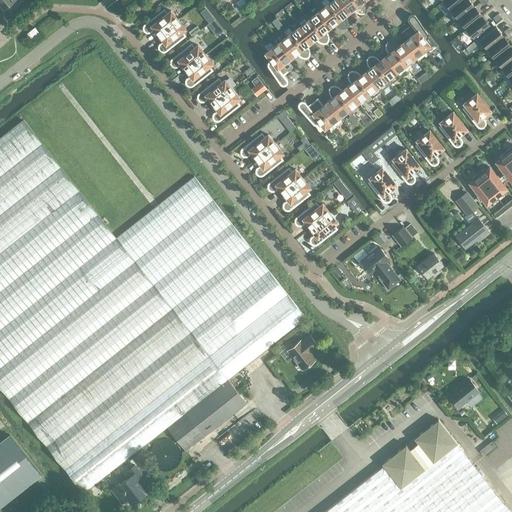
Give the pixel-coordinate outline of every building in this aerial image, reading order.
[(0,0),(0,4),(4,9),(6,8),(10,13),(26,0),(0,0)] [(315,8),(330,27),(335,24),(336,26),(337,26),(338,27),(339,28),(341,28),(342,28),(344,28),(345,28),(346,28),(324,0),(321,2),(325,7),(318,12),(315,7),(315,8)] [(324,0),(346,28),(346,26),(347,25),(347,24),(347,23),(347,22),(347,21),(347,20),(346,19),(346,18),(344,16),(349,12),(339,0),(333,0),(330,3),(327,0),(324,0)] [(339,0),(349,12),(354,9),(355,11),(356,12),(357,12),(358,13),(360,14),(361,14),(363,14),(364,13),(365,13),(354,0),(339,0)] [(354,0),(365,13),(365,12),(366,11),(366,10),(366,8),(366,7),(366,6),(366,5),(365,4),(363,1),(364,0),(354,0)] [(463,0),(443,0),(443,1),(450,10),(463,0)] [(474,6),(469,0),(463,0),(450,10),(458,20),(474,6)] [(482,16),(474,6),(458,20),(465,29),(482,16)] [(308,13),(305,15),(327,43),(327,42),(328,41),(328,40),(328,39),(328,37),(328,36),(328,35),(327,34),(327,33),(325,31),(330,27),(315,8),(314,8),(318,12),(311,17),(308,13)] [(154,29),(158,35),(181,17),(178,20),(171,10),(167,13),(164,10),(165,10),(164,9),(145,24),(145,25),(144,25),(144,26),(143,27),(143,28),(143,29),(144,30),(144,31),(145,31),(145,32),(146,32),(147,33),(148,33),(149,32),(150,32),(154,29)] [(296,23),(311,42),(316,39),(318,41),(318,42),(320,42),(322,43),(323,43),(324,43),(326,43),(327,43),(305,15),(303,17),(306,21),(299,27),(296,22),(296,23)] [(407,28),(428,55),(430,53),(427,48),(430,46),(425,39),(426,38),(427,38),(427,37),(427,36),(427,35),(427,34),(415,17),(415,16),(414,15),(413,15),(412,15),(411,15),(410,15),(409,16),(409,17),(408,17),(408,18),(408,19),(408,20),(409,21),(412,25),(407,28)] [(490,25),(482,16),(465,29),(473,39),(490,25)] [(158,35),(163,41),(160,44),(159,45),(159,46),(158,47),(159,48),(159,49),(160,50),(160,51),(162,52),(163,52),(164,52),(165,52),(166,51),(185,36),(185,35),(182,32),(186,29),(178,20),(181,18),(181,17),(158,35)] [(214,19),(208,24),(213,30),(219,25),(214,19)] [(286,30),(308,57),(309,56),(309,54),(309,53),(309,52),(309,51),(309,50),(309,49),(308,48),(306,46),(311,42),(296,23),(295,23),(299,27),(292,32),(289,28),(286,30)] [(197,25),(188,32),(192,36),(200,30),(197,25)] [(479,40),(487,50),(503,36),(496,27),(479,40)] [(39,32),(35,28),(28,33),(32,38),(39,32)] [(403,42),(418,62),(419,62),(415,58),(422,52),(425,57),(428,55),(407,28),(402,32),(408,39),(403,42)] [(277,37),(292,57),(297,53),(298,55),(300,56),(301,57),(302,58),(303,58),(305,58),(306,58),(308,58),(308,57),(286,30),(284,32),(287,36),(280,41),(277,37)] [(457,36),(450,41),(455,47),(462,42),(457,36)] [(494,59),(511,46),(503,36),(487,50),(494,59)] [(292,57),(277,37),(277,38),(280,42),(273,47),(270,43),(267,45),(288,71),(293,67),(288,61),(292,57)] [(384,57),(400,77),(396,72),(403,67),(406,72),(409,70),(387,42),(387,43),(386,44),(386,45),(386,46),(386,47),(386,48),(386,49),(386,50),(387,52),(389,54),(384,57)] [(387,42),(409,70),(411,68),(408,63),(415,58),(418,62),(403,42),(398,46),(397,44),(396,43),(394,42),(393,42),(392,42),(391,42),(389,42),(388,42),(387,42)] [(181,64),(185,69),(186,70),(208,52),(205,54),(198,45),(194,48),(192,44),(191,44),(172,59),(171,60),(171,61),(171,62),(171,63),(171,64),(171,65),(172,65),(172,66),(173,66),(174,67),(175,67),(176,67),(177,67),(178,66),(181,64)] [(288,71),(267,45),(265,47),(268,51),(265,54),(270,60),(269,61),(268,62),(268,63),(268,64),(268,65),(268,66),(280,83),(280,84),(281,84),(282,84),(282,85),(283,85),(284,85),(284,84),(285,84),(286,84),(286,83),(287,82),(287,80),(287,79),(283,75),(288,71)] [(502,68),(511,60),(511,47),(511,46),(494,59),(502,68)] [(186,70),(190,76),(187,78),(187,79),(186,79),(186,80),(186,81),(186,82),(186,83),(186,84),(187,85),(188,86),(189,86),(190,86),(191,86),(192,86),(193,85),(212,70),(209,67),(213,64),(205,55),(208,52),(186,70)] [(368,57),(390,84),(393,82),(389,78),(396,73),(399,77),(400,77),(384,57),(379,61),(378,59),(377,58),(375,57),(374,57),(373,57),(372,56),(370,56),(369,57),(368,57)] [(365,72),(381,92),(377,87),(384,82),(387,86),(390,84),(368,57),(368,58),(367,59),(367,60),(367,61),(367,62),(367,64),(368,65),(368,67),(370,68),(365,72)] [(509,78),(511,75),(511,60),(502,68),(509,78)] [(250,67),(244,72),(247,75),(253,71),(250,67)] [(381,92),(365,72),(361,76),(359,74),(358,73),(357,72),(356,72),(355,71),(353,71),(351,71),(350,71),(350,72),(371,99),(374,97),(370,93),(377,88),(380,92),(381,92)] [(426,71),(416,78),(421,84),(430,76),(426,71)] [(346,87),(362,107),(362,106),(359,102),(365,97),(369,101),(371,99),(350,72),(349,72),(349,73),(349,74),(348,75),(348,76),(348,77),(348,79),(349,80),(350,81),(351,83),(346,87)] [(265,86),(257,76),(252,81),(255,85),(251,89),(257,96),(266,88),(265,86)] [(208,98),(212,104),(213,104),(235,87),(235,86),(232,89),(225,79),(221,82),(219,79),(218,78),(199,93),(199,94),(198,95),(198,96),(198,97),(198,98),(198,99),(198,100),(199,100),(200,101),(201,102),(202,102),(203,102),(204,101),(205,101),(208,98)] [(327,102),(343,121),(340,117),(346,112),(350,116),(352,114),(331,86),(330,87),(330,89),(329,90),(329,91),(329,92),(329,93),(330,95),(331,96),(332,98),(327,102)] [(331,86),(352,114),(355,112),(351,108),(358,102),(361,107),(362,107),(346,87),(342,91),(340,89),(339,88),(338,87),(337,87),(336,86),(334,86),(333,86),(332,86),(331,86)] [(213,104),(217,110),(214,113),(213,114),(213,115),(213,116),(213,117),(213,118),(213,119),(214,120),(215,120),(216,121),(217,121),(219,121),(220,120),(240,105),(239,104),(236,101),(240,98),(233,89),(236,87),(235,87),(213,104)] [(464,108),(463,108),(477,126),(478,127),(480,128),(481,128),(482,128),(483,127),(484,127),(485,126),(485,125),(485,124),(486,123),(485,123),(485,122),(485,121),(482,117),(491,111),(477,93),(463,103),(466,106),(464,108)] [(313,103),(333,129),(336,127),(333,123),(339,117),(343,122),(343,121),(327,102),(323,105),(317,99),(313,103)] [(333,129),(313,103),(308,106),(305,103),(305,102),(304,102),(303,101),(302,101),(301,101),(300,101),(300,102),(299,102),(299,103),(298,104),(298,105),(298,106),(299,107),(313,123),(314,123),(314,124),(315,124),(316,124),(317,124),(318,123),(319,122),(324,129),(327,127),(331,131),(333,129)] [(285,109),(277,115),(281,120),(286,116),(289,114),(285,109)] [(460,146),(460,145),(461,145),(462,144),(462,143),(462,142),(462,141),(462,140),(461,139),(459,136),(467,129),(453,112),(440,122),(442,125),(440,126),(439,127),(453,145),(455,146),(456,146),(457,146),(458,146),(460,146)] [(0,386),(83,493),(167,427),(228,379),(256,357),(306,317),(194,176),(116,238),(23,120),(0,138),(0,386)] [(438,158),(437,158),(435,154),(443,148),(429,130),(416,140),(419,143),(416,145),(430,163),(431,164),(432,165),(433,165),(434,165),(435,165),(436,164),(437,164),(438,163),(438,162),(438,161),(438,160),(438,159),(438,158)] [(251,153),(255,159),(256,159),(278,141),(275,144),(268,134),(264,137),(262,134),(261,133),(242,148),(242,149),(241,150),(241,151),(241,152),(241,153),(241,154),(241,155),(242,155),(243,156),(244,156),(245,157),(246,157),(246,156),(247,156),(248,156),(251,153)] [(256,159),(260,165),(257,168),(256,169),(256,170),(256,171),(256,172),(256,173),(257,174),(258,175),(259,175),(260,176),(261,176),(262,176),(263,175),(283,160),(282,159),(279,156),(283,153),(276,144),(279,142),(278,141),(256,159)] [(303,142),(297,147),(300,152),(306,146),(303,142)] [(311,144),(305,149),(308,154),(315,149),(311,144)] [(378,157),(369,147),(364,151),(372,162),(378,157)] [(407,183),(409,183),(410,184),(411,183),(412,183),(413,183),(413,182),(414,182),(414,181),(415,180),(415,179),(415,178),(414,177),(414,176),(411,173),(420,167),(406,149),(393,159),(395,162),(393,164),(393,163),(392,164),(406,182),(407,183)] [(511,161),(505,152),(498,157),(499,159),(496,162),(511,182),(511,161)] [(369,182),(383,200),(384,201),(386,202),(387,202),(388,202),(389,201),(390,201),(390,200),(391,199),(391,198),(391,197),(391,196),(390,195),(388,192),(396,185),(382,167),(369,178),(371,180),(369,182)] [(497,196),(507,189),(489,167),(486,169),(485,168),(478,173),(497,196)] [(278,188),(282,193),(283,194),(306,176),(305,176),(302,178),(295,169),(292,172),(289,168),(269,183),(268,184),(268,185),(268,186),(268,187),(268,188),(268,189),(269,189),(269,190),(270,190),(271,191),(272,191),(273,191),(274,191),(275,190),(278,188)] [(469,182),(487,204),(497,196),(478,173),(471,178),(473,180),(469,182)] [(283,194),(288,200),(284,202),(284,203),(283,204),(283,205),(283,206),(283,207),(284,208),(285,209),(285,210),(286,210),(287,210),(288,210),(289,210),(290,210),(290,209),(310,194),(309,194),(307,190),(310,188),(303,179),(306,176),(283,194)] [(346,198),(351,194),(339,178),(333,182),(346,198)] [(456,200),(467,215),(478,206),(467,192),(456,200)] [(305,222),(310,228),(333,211),(332,210),(330,213),(322,203),(319,206),(316,203),(316,202),(297,217),(296,218),(295,219),(295,220),(295,221),(295,222),(295,223),(296,224),(297,225),(298,226),(299,226),(300,226),(301,225),(302,225),(305,222)] [(310,228),(315,234),(312,237),(311,237),(311,238),(310,238),(310,239),(310,240),(310,241),(310,242),(311,242),(311,243),(312,244),(313,244),(314,245),(315,245),(316,245),(317,244),(318,244),(337,229),(336,228),(334,225),(337,222),(330,213),(333,211),(310,228)] [(455,235),(465,248),(481,235),(483,237),(490,232),(476,214),(469,220),(471,222),(455,235)] [(406,227),(410,233),(415,229),(410,224),(406,227)] [(411,237),(403,227),(392,235),(401,246),(411,237)] [(382,233),(376,238),(380,243),(386,238),(382,233)] [(375,271),(377,273),(388,264),(387,262),(389,259),(379,246),(361,260),(371,274),(375,271)] [(427,278),(443,265),(434,253),(418,266),(427,278)] [(400,279),(388,264),(377,273),(376,274),(388,289),(400,279)] [(337,268),(333,272),(338,278),(342,274),(337,268)] [(310,352),(319,345),(311,334),(302,341),(300,339),(287,350),(303,370),(316,359),(310,352)] [(479,391),(469,378),(449,395),(459,407),(461,406),(463,406),(466,403),(466,401),(479,391)] [(228,379),(167,427),(186,450),(246,402),(228,379)] [(504,409),(493,418),(497,424),(508,415),(504,409)] [(401,488),(457,444),(457,443),(438,419),(414,438),(417,443),(410,449),(406,444),(382,463),(383,465),(401,488)] [(10,434),(0,442),(0,506),(41,474),(10,434)] [(496,446),(492,441),(480,451),(483,456),(496,446)] [(511,511),(504,504),(457,444),(401,488),(383,465),(323,511),(511,511)] [(140,454),(134,459),(142,468),(148,464),(140,454)] [(119,481),(111,488),(122,503),(127,499),(131,505),(147,493),(136,480),(143,475),(134,464),(127,470),(131,475),(120,483),(119,481)]
